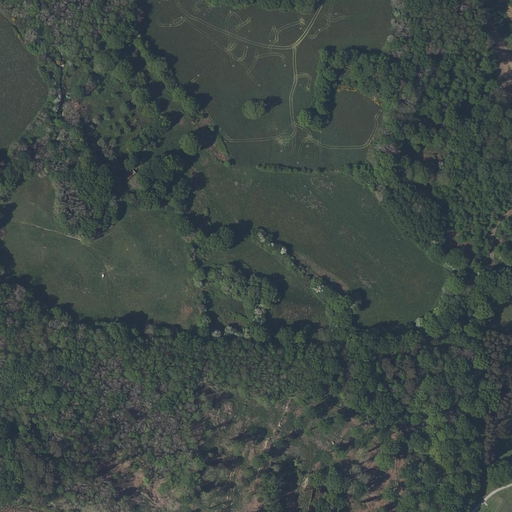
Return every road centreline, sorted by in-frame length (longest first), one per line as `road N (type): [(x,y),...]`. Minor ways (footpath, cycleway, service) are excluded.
road 1 (track): [(511,257),(409,335),(193,338),(68,325),(0,276)]
road 2 (track): [(0,195),(11,174),(48,152),(60,133),(59,56),(44,0)]
